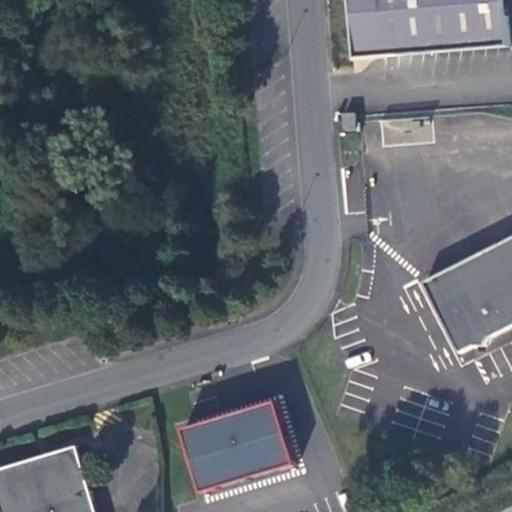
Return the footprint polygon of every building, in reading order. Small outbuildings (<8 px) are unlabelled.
[(507,0),(354,0),(359,60),(381,58),(511,47),(507,0)] [(357,114),(345,115),(346,132),(358,131),(357,114)] [(511,238),(425,282),(461,353),(476,346),(486,346),(493,337),(511,327),(511,238)] [(297,466),(279,403),(186,431),(205,494),(297,466)] [(98,511),(79,448),(0,470),(0,505),(2,511),(98,511)]
